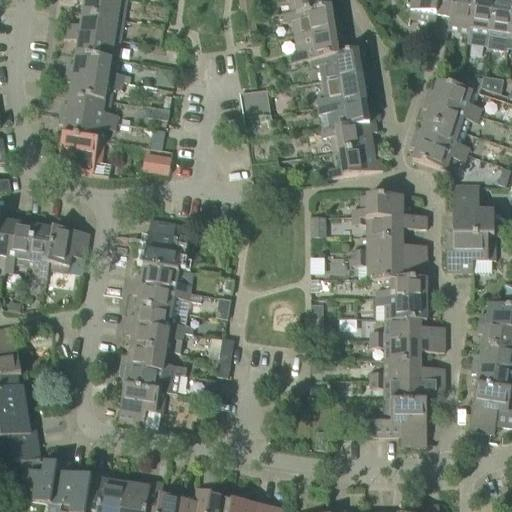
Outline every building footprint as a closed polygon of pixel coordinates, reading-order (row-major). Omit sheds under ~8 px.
[(127,3),(107,0),(70,0),(70,2),(84,4),(82,17),(124,23),(127,3)] [(251,0),(243,0),(238,1),(242,25),(255,22),(251,0)] [(280,0),(281,1),(289,0),(291,15),(292,17),(331,10),(329,0),(280,0)] [(405,0),(407,7),(411,8),(409,21),(435,25),(436,18),(450,20),(452,0),(405,0)] [(452,0),(450,20),(448,33),(468,37),(474,0),(452,0)] [(474,0),(468,37),(467,46),(487,50),(494,0),(474,0)] [(494,0),(487,50),(487,52),(507,55),(508,51),(511,25),(511,0),(508,0),(494,0)] [(292,17),(291,15),(283,17),(284,25),(293,24),(295,40),(341,33),(339,23),(333,24),(331,10),(292,17)] [(124,23),(82,17),(80,29),(66,27),(65,34),(120,43),(124,23)] [(257,38),(255,22),(242,25),(244,40),(257,38)] [(341,33),(295,40),(298,56),(290,58),(291,66),(311,63),(311,61),(338,57),(338,56),(336,44),(342,43),(341,33)] [(120,43),(65,34),(64,42),(78,44),(76,57),(117,63),(120,43)] [(358,53),(338,56),(338,57),(311,61),(311,63),(312,69),(320,68),(323,84),(368,77),(366,67),(360,68),(358,53)] [(68,67),(67,76),(122,85),(123,78),(115,77),(117,63),(76,57),(74,68),(68,67)] [(122,85),(67,76),(65,86),(71,87),(69,97),(111,103),(113,92),(121,93),(122,85)] [(368,77),(323,84),(325,101),(317,102),(318,109),(366,101),(364,89),(370,88),(368,77)] [(483,91),(503,92),(504,80),(484,79),(483,91)] [(429,92),(426,101),(479,119),(482,111),(474,109),(478,96),(438,83),(434,94),(429,92)] [(242,110),(269,106),(268,93),(240,97),(242,110)] [(111,103),(69,97),(68,108),(62,107),(60,116),(116,125),(117,118),(109,117),(111,103)] [(366,101),(318,109),(319,117),(320,120),(328,119),(329,131),(330,131),(331,132),(375,125),(374,115),(368,116),(366,101)] [(479,119),(426,101),(423,111),(428,113),(425,123),(465,135),(469,123),(477,126),(479,119)] [(271,117),(269,106),(242,110),(244,122),(271,117)] [(161,113),(160,124),(168,125),(170,114),(161,113)] [(116,125),(60,116),(59,127),(65,128),(63,138),(104,144),(106,132),(115,133),(116,125)] [(273,130),(271,117),(244,122),(246,134),(273,130)] [(465,135),(425,123),(422,133),(416,131),(413,140),(467,157),(469,150),(461,148),(465,135)] [(329,131),(322,132),(323,141),(331,140),(334,155),(373,149),(371,136),(377,135),(375,125),(331,132),(330,131),(329,131)] [(275,141),(273,130),(246,134),(247,146),(275,141)] [(60,158),(60,159),(70,161),(67,175),(70,175),(93,179),(108,181),(110,167),(101,165),(104,144),(63,138),(60,158)] [(467,157),(413,140),(410,150),(416,152),(412,163),(452,175),(457,162),(464,165),(467,157)] [(277,153),(275,141),(247,146),(249,157),(277,153)] [(373,149),(334,155),(336,172),(328,173),(330,182),(383,174),(381,163),(375,164),(373,149)] [(277,153),(249,157),(251,169),(279,165),(277,153)] [(146,156),(143,173),(169,176),(172,159),(146,156)] [(279,165),(251,169),(253,181),(280,177),(279,165)] [(511,177),(511,173),(501,171),(496,187),(508,190),(511,177)] [(282,189),(280,177),(253,181),(255,194),(282,189)] [(0,183),(0,196),(10,195),(8,182),(0,183)] [(453,237),(453,238),(495,238),(495,240),(501,240),(501,213),(479,213),(479,190),(453,190),(453,237)] [(409,220),(409,219),(409,210),(403,210),(402,199),(361,199),(361,213),(352,213),(352,220),(409,220)] [(6,264),(4,274),(13,276),(14,268),(27,270),(33,228),(23,226),(24,221),(13,219),(12,225),(6,260),(6,264)] [(409,220),(352,220),(352,228),(367,228),(367,240),(403,241),(403,233),(427,233),(427,219),(409,219),(409,220)] [(0,262),(6,264),(6,260),(12,225),(0,222),(0,262)] [(44,230),(33,228),(27,270),(39,272),(38,280),(47,281),(48,273),(47,273),(54,231),(55,232),(56,226),(45,224),(44,230)] [(150,224),(149,235),(174,239),(176,228),(150,224)] [(89,237),(55,232),(54,231),(47,273),(48,273),(68,276),(71,260),(85,263),(89,237)] [(149,235),(146,251),(143,268),(185,274),(188,254),(172,252),(174,239),(149,235)] [(453,238),(453,237),(447,237),(447,276),(473,276),(473,264),(495,264),(495,240),(495,238),(453,238)] [(403,241),(367,240),(367,254),(352,254),(352,261),(427,261),(427,249),(403,249),(403,241)] [(427,261),(352,261),(352,269),(356,269),(356,283),(385,283),(385,281),(403,281),(403,280),(403,274),(427,274),(427,261)] [(190,296),(191,296),(194,278),(184,276),(185,274),(143,268),(142,279),(136,278),(134,287),(190,296)] [(385,281),(385,283),(385,294),(376,294),(376,302),(433,302),(433,292),(427,292),(427,280),(403,280),(403,281),(385,281)] [(226,283),(225,292),(232,293),(233,284),(226,283)] [(134,287),(133,298),(139,298),(137,309),(178,315),(180,303),(188,304),(190,296),(134,287)] [(511,288),(505,288),(502,306),(511,307),(511,288)] [(190,296),(188,304),(201,306),(202,298),(191,296),(190,296)] [(376,302),(376,309),(375,309),(374,323),(385,323),(385,321),(421,321),(421,323),(427,323),(427,312),(433,312),(433,302),(376,302)] [(9,305),(8,313),(20,315),(21,307),(9,305)] [(511,310),(489,306),(487,318),(481,317),(480,327),(511,331),(511,310)] [(186,317),(137,309),(135,319),(129,318),(128,328),(183,337),(184,329),(186,317)] [(311,310),(311,321),(323,321),(323,310),(311,310)] [(311,336),(311,337),(323,337),(323,321),(311,321),(311,336)] [(385,321),(385,323),(385,336),(370,336),(370,343),(445,343),(445,331),(421,331),(421,323),(421,321),(385,321)] [(511,331),(480,327),(478,336),(484,337),(482,348),(511,352),(511,331)] [(183,337),(128,328),(126,338),(132,339),(131,349),(172,355),(180,357),(183,337)] [(184,329),(183,337),(193,338),(195,330),(184,329)] [(0,381),(28,376),(26,365),(20,366),(14,330),(0,332),(0,381)] [(223,342),(220,363),(231,365),(235,343),(223,342)] [(445,356),(445,343),(370,343),(370,351),(385,351),(385,364),(421,364),(421,356),(445,356)] [(511,352),(482,348),(481,358),(475,357),(473,367),(511,373),(511,352)] [(172,355),(131,349),(129,360),(123,359),(122,368),(180,378),(186,379),(187,371),(170,368),(172,355)] [(231,365),(220,363),(217,379),(229,381),(231,365)] [(421,364),(385,364),(385,377),(370,377),(370,384),(445,384),(445,372),(421,372),(421,364)] [(511,373),(473,367),(471,377),(477,378),(476,387),(511,392),(511,373)] [(124,389),(165,396),(177,397),(180,378),(122,368),(120,378),(126,379),(124,389)] [(31,400),(28,376),(0,381),(0,417),(27,412),(25,401),(31,400)] [(217,404),(220,385),(207,382),(204,401),(217,404)] [(445,384),(370,384),(370,392),(385,392),(385,404),(421,404),(421,403),(421,396),(445,396),(445,384)] [(511,431),(511,392),(476,387),(470,422),(480,423),(478,435),(494,437),(495,429),(511,431)] [(162,417),(165,396),(124,389),(119,425),(144,429),(146,415),(162,417)] [(385,404),(385,418),(370,418),(370,440),(401,440),(401,436),(427,436),(427,404),(421,403),(421,404),(385,404)] [(29,425),(27,412),(0,417),(0,454),(3,454),(4,453),(39,447),(35,424),(29,425)] [(480,423),(470,422),(468,433),(478,435),(480,423)] [(427,450),(427,436),(401,436),(401,440),(401,450),(427,450)] [(3,454),(0,454),(0,471),(6,471),(8,485),(19,487),(20,495),(27,496),(26,503),(49,507),(51,507),(57,466),(56,466),(41,464),(39,447),(4,453),(3,454)] [(51,507),(49,507),(48,511),(85,511),(92,474),(81,473),(80,478),(69,477),(70,465),(56,462),(56,466),(57,466),(51,507)] [(115,478),(92,474),(85,511),(124,511),(128,486),(114,484),(115,478)] [(124,511),(158,511),(162,492),(163,492),(164,486),(140,482),(139,488),(128,486),(124,511)] [(231,511),(233,503),(232,503),(221,501),(222,495),(198,491),(196,504),(194,511),(231,511)] [(158,511),(194,511),(196,504),(172,500),(173,494),(163,492),(162,492),(158,511)] [(233,503),(231,511),(276,511),(277,510),(244,505),(245,499),(233,497),(232,503),(233,503)]
